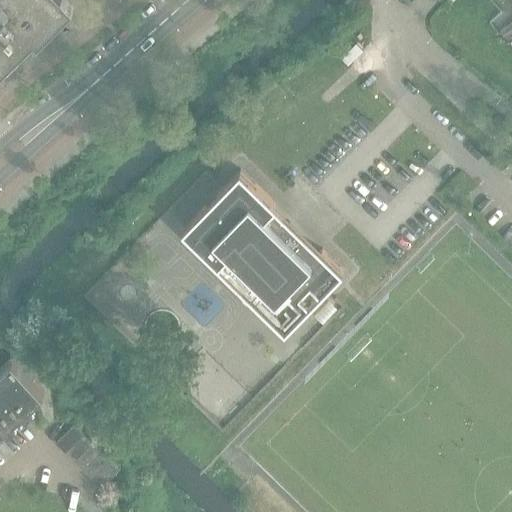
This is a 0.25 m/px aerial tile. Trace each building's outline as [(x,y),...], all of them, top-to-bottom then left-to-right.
[(0,73),(44,30),(48,34),(74,8),(65,0),(0,0),(0,3),(2,5),(0,6),(0,73)] [(511,20),(500,31),(511,45),(511,20)] [(317,253),(270,208),(275,202),(241,169),(221,189),(183,228),(245,289),(244,290),(243,292),(242,293),(242,295),(242,297),(243,299),(244,300),(245,301),(247,302),(248,303),(261,304),(286,329),(324,289),(344,269),(322,248),(317,253)] [(0,429),(44,390),(13,356),(0,366),(0,429)] [(120,468),(74,423),(56,442),(102,487),(120,468)]
